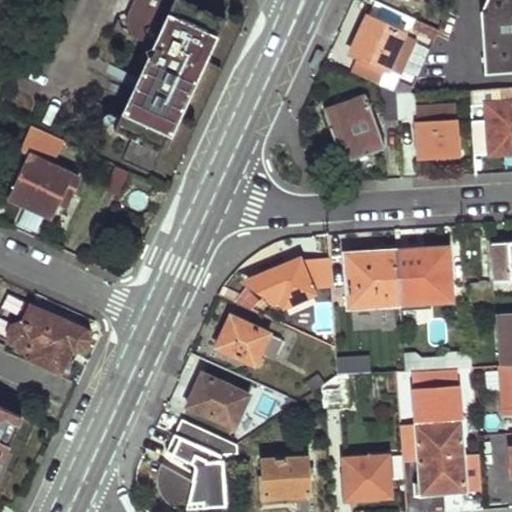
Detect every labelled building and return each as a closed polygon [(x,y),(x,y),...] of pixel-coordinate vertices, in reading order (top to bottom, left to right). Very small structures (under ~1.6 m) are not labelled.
[(153,54),(119,127),(167,149),(226,19),(185,0),(177,0),(172,12),(165,9),(162,0),(140,0),(142,4),(135,18),(131,20),(128,26),(133,35),(149,42),(153,54)] [(511,73),(511,0),(489,0),(482,18),(485,75),(511,73)] [(438,34),(443,24),(425,16),(420,25),(438,34)] [(388,74),(405,36),(370,19),(352,57),(388,74)] [(316,70),(324,52),(317,49),(309,67),(316,70)] [(411,91),(393,82),(388,93),(397,97),(410,97),(411,91)] [(385,121),(398,120),(397,97),(388,93),(382,90),(385,121)] [(511,154),(511,90),(501,91),(471,93),(471,107),(486,106),(489,156),(511,154)] [(398,120),(416,119),(415,96),(410,97),(397,97),(398,120)] [(386,149),(367,97),(323,112),(342,165),(386,149)] [(458,158),(456,124),(456,108),(416,110),(417,126),(416,126),(417,160),(458,158)] [(32,154),(12,197),(51,216),(61,194),(69,198),(79,176),(40,158),(52,133),(34,124),(22,149),(32,154)] [(134,139),(124,159),(155,173),(164,154),(134,139)] [(117,196),(127,172),(112,167),(103,190),(117,196)] [(494,281),(511,279),(511,240),(491,243),(494,281)] [(453,300),(448,245),(396,248),(400,304),(453,300)] [(349,308),(400,304),(396,248),(345,251),(349,308)] [(314,292),(299,259),(249,280),(252,284),(263,297),(267,302),(275,307),(284,304),(314,292)] [(468,299),(493,298),(492,282),(467,282),(468,299)] [(263,297),(252,284),(238,300),(255,308),(263,297)] [(29,349),(27,354),(65,372),(79,346),(86,346),(91,337),(85,331),(32,306),(23,324),(18,323),(11,336),(15,342),(29,349)] [(511,363),(511,314),(500,315),(503,364),(511,363)] [(270,332),(233,316),(219,347),(256,363),(260,353),(273,359),(283,337),(270,332)] [(371,372),(370,356),(338,359),(339,374),(349,373),(371,372)] [(511,363),(503,364),(506,409),(507,433),(511,432),(511,363)] [(400,399),(442,395),(441,368),(404,370),(397,370),(400,399)] [(326,383),(319,371),(308,379),(315,390),(326,383)] [(328,406),(351,405),(349,373),(339,374),(326,383),(328,406)] [(235,424),(248,395),(205,374),(191,405),(235,424)] [(0,467),(24,414),(0,403),(0,402),(0,467)] [(227,503),(224,454),(239,453),(237,443),(185,418),(177,434),(168,452),(196,466),(193,478),(162,463),(160,466),(157,471),(156,478),(156,483),(157,487),(160,495),(166,501),(171,505),(177,507),(181,508),(186,508),(186,507),(227,503)] [(466,489),(462,429),(416,433),(420,492),(466,489)] [(390,494),(387,454),(344,457),(347,497),(390,494)] [(309,493),(306,455),(263,459),(266,496),(309,493)]
